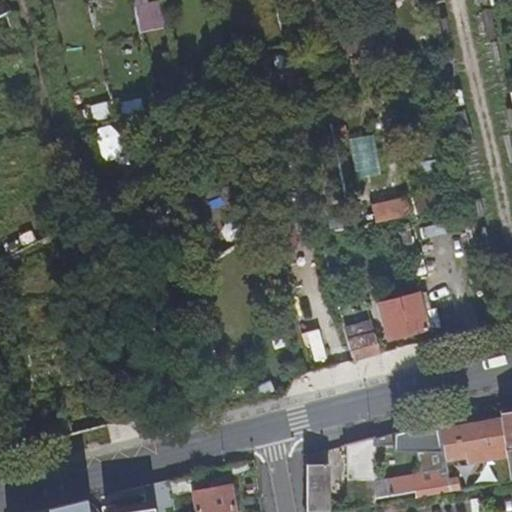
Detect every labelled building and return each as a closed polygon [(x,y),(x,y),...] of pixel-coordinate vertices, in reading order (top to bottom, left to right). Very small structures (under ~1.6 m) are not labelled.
[(132,0),(139,32),(160,28),(154,0),(132,0)] [(122,103),(125,114),(144,110),(141,99),(122,103)] [(108,160),(124,151),(107,123),(92,133),(108,160)] [(414,198),(417,212),(460,203),(457,189),(414,198)] [(397,216),(417,212),(414,198),(413,195),(374,204),(377,221),(397,216)] [(428,327),(420,292),(380,302),(389,338),(428,327)] [(367,301),(341,308),(344,319),(344,322),(371,315),(367,301)] [(349,339),(375,332),(373,321),(346,328),(349,339)] [(375,332),(349,339),(352,351),(354,360),(380,352),(375,332)] [(511,412),(511,403),(503,406),(504,414),(511,412)] [(511,412),(504,414),(501,415),(502,416),(507,456),(511,480),(511,412)] [(469,462),(507,456),(502,416),(454,424),(452,413),(439,416),(440,421),(446,456),(468,453),(469,462)] [(443,484),(444,492),(451,491),(446,456),(440,421),(412,428),(417,449),(434,445),(439,468),(376,478),(375,494),(443,484)] [(43,428),(46,442),(66,436),(63,423),(43,428)] [(348,443),(348,508),(375,503),(375,494),(376,478),(376,472),(376,459),(377,436),(348,443)] [(328,457),(308,457),(306,508),(326,508),(328,472),(333,472),(333,467),(328,467),(328,457)] [(189,490),(186,475),(171,479),(173,493),(189,490)] [(175,511),(173,493),(171,479),(151,484),(153,508),(104,511),(175,511)] [(194,491),(197,511),(236,511),(232,485),(194,491)] [(232,485),(236,511),(261,511),(260,499),(232,485)] [(89,511),(88,499),(48,509),(34,511),(89,511)]
